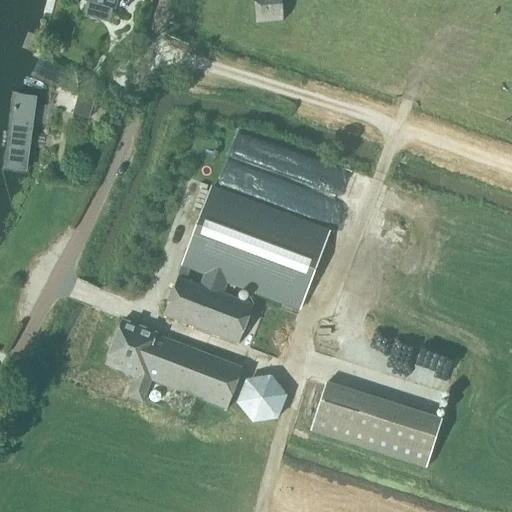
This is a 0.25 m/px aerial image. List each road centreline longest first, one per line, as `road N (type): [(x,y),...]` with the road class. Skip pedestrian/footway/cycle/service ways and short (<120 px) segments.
road 1 (track): [(428,48),(336,304),(354,332),(340,368),(300,376),(261,511)]
road 2 (unclassified): [(0,378),(101,188),(163,0)]
road 3 (track): [(149,50),(511,168)]
road 4 (track): [(300,376),(55,282)]
road 5 (track): [(150,320),(199,191)]
